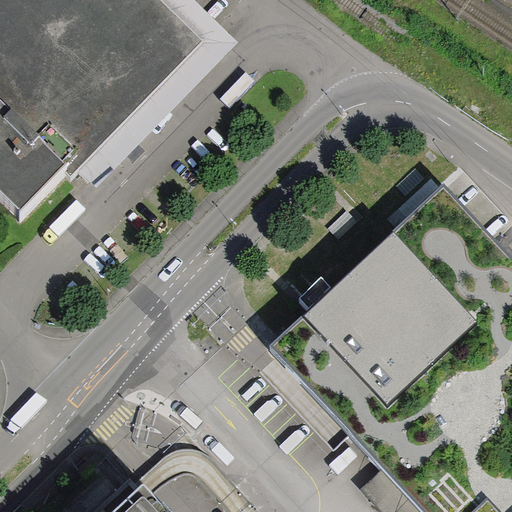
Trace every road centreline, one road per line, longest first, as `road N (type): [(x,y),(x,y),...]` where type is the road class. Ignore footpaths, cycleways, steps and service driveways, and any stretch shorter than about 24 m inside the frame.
road 1 (unclassified): [(375,99),(352,97),(322,111),(198,237),(183,279)]
road 2 (unclassified): [(183,279),(224,259),(375,99)]
road 3 (unclassified): [(183,279),(29,448)]
road 4 (unclassified): [(511,167),(412,103),(375,99)]
